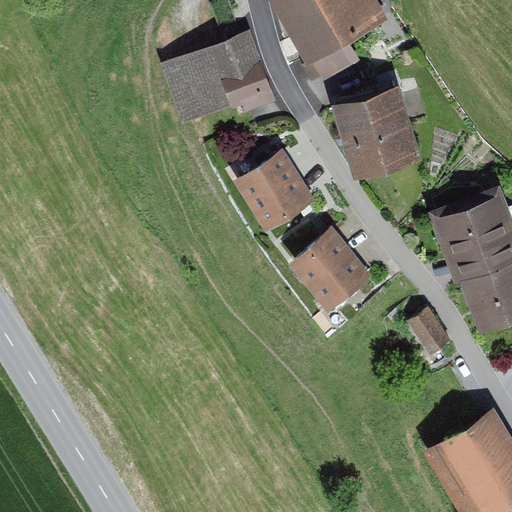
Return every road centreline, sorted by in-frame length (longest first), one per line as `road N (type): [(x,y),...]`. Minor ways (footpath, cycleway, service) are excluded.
road 1 (residential): [(256,0),(297,103),(434,293),(511,418)]
road 2 (tertiary): [(116,511),(0,326)]
